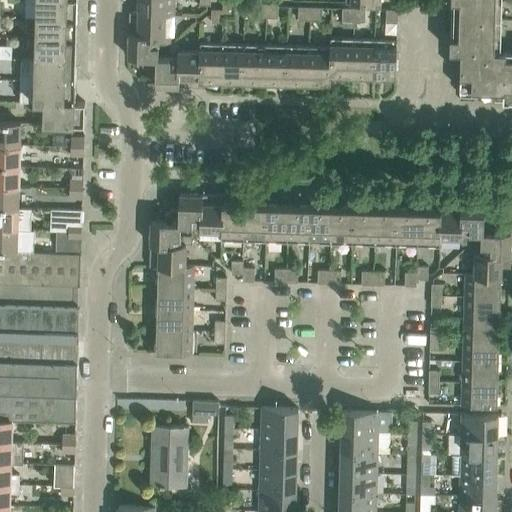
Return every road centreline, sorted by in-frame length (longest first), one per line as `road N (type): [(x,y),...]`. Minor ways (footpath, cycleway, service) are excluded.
road 1 (residential): [(98,375),(100,282),(127,233),(130,176),(130,120),(106,85),(107,0)]
road 2 (unclassified): [(260,379),(98,375)]
road 3 (unclassified): [(393,293),(390,383),(325,381)]
road 4 (residential): [(94,511),(98,375)]
road 5 (unclassified): [(315,511),(318,381)]
